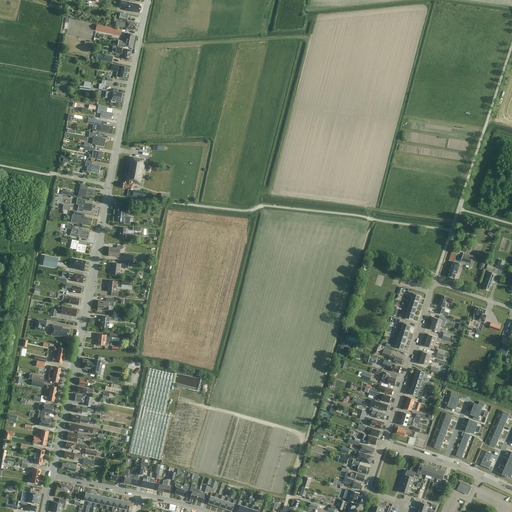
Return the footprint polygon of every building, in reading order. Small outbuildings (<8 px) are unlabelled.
[(119,6),(125,7),(125,10),(132,11),(137,12),(138,11),(139,11),(140,6),(139,6),(139,5),(120,0),(119,6)] [(116,20),(115,26),(136,29),(137,24),(116,20)] [(121,30),(97,25),(96,29),(121,34),(121,30)] [(126,41),(119,40),(117,45),(124,47),(125,46),(132,48),(134,35),(127,33),(126,41)] [(116,47),(115,53),(122,54),(123,54),(122,59),(129,60),(131,50),(124,49),(123,49),(116,47)] [(110,70),(114,71),(118,71),(117,74),(116,77),(120,78),(120,77),(126,78),(128,67),(119,65),(119,66),(111,64),(110,70)] [(90,90),(91,87),(91,83),(84,81),(83,86),(83,89),(90,90)] [(104,91),(99,90),(98,96),(103,97),(107,98),(107,97),(109,98),(109,100),(111,101),(111,102),(115,103),(115,101),(120,102),(122,93),(117,92),(118,90),(113,90),(113,91),(111,90),(111,92),(109,91),(109,92),(104,91)] [(97,113),(101,113),(100,118),(111,120),(113,113),(106,112),(107,107),(98,105),(97,113)] [(104,121),(88,118),(87,123),(93,124),(92,129),(96,130),(96,131),(109,133),(110,126),(103,124),(104,121)] [(89,133),(89,137),(91,137),(93,138),(93,139),(92,144),(103,146),(104,146),(105,140),(106,139),(102,138),(103,135),(99,134),(98,134),(92,133),(89,132),(89,133)] [(89,154),(88,158),(91,159),(91,158),(101,160),(103,152),(95,151),(95,148),(89,147),(88,151),(93,151),(92,155),(89,154)] [(125,183),(124,182),(124,183),(122,184),(122,186),(123,187),(128,189),(133,190),(134,183),(141,185),(146,160),(129,156),(126,175),(127,175),(127,176),(126,181),(125,181),(125,183)] [(92,161),(84,160),(84,161),(86,162),(85,166),(87,166),(86,171),(99,173),(100,166),(91,164),(92,161)] [(85,197),(85,196),(94,197),(95,190),(87,188),(87,186),(80,184),(78,196),(85,197)] [(79,204),(78,207),(78,210),(83,211),(83,210),(91,211),(93,204),(85,202),(85,200),(77,198),(76,203),(79,204)] [(116,222),(124,222),(124,224),(130,224),(131,217),(125,216),(126,212),(120,211),(120,209),(117,208),(116,214),(117,214),(116,222)] [(71,221),(71,222),(76,223),(82,224),(88,226),(90,218),(84,217),(85,214),(74,212),(74,214),(72,214),(72,215),(73,215),(72,218),(71,222),(71,221)] [(72,225),(71,233),(77,234),(79,235),(79,237),(88,239),(88,235),(89,232),(84,231),(81,230),(82,227),(75,226),(72,225)] [(119,231),(118,238),(127,239),(128,228),(117,227),(117,230),(119,231)] [(492,237),(496,232),(491,228),(487,234),(492,237)] [(76,249),(76,251),(85,253),(86,245),(78,244),(79,241),(72,240),(70,248),(76,249)] [(117,245),(116,248),(109,247),(108,256),(119,257),(120,249),(122,249),(123,246),(117,245)] [(461,260),(471,263),(473,257),(463,254),(461,260)] [(43,265),(56,268),(58,258),(44,255),(43,265)] [(83,270),(85,261),(74,259),(73,268),(79,269),(79,270),(83,270)] [(456,274),(460,264),(453,262),(452,261),(449,270),(450,271),(448,276),(454,278),(455,274),(456,274)] [(121,264),(110,263),(109,266),(112,266),(111,274),(119,275),(121,264)] [(489,290),(491,285),(492,286),(493,282),(494,283),(497,274),(487,271),(485,278),(486,279),(484,284),(485,284),(483,288),(489,290)] [(69,273),(68,278),(74,279),(73,281),(78,282),(83,283),(84,276),(75,274),(69,273)] [(107,292),(116,292),(117,281),(106,280),(106,284),(108,284),(107,292)] [(66,284),(65,286),(65,289),(72,290),(71,292),(75,293),(75,292),(80,293),(82,288),(77,287),(77,286),(66,284)] [(411,299),(419,302),(421,296),(413,293),(414,293),(409,291),(408,293),(413,295),(411,298),(411,299)] [(70,297),(58,294),(57,298),(63,299),(62,300),(69,301),(69,303),(73,304),(78,305),(79,299),(75,298),(70,297)] [(452,304),(453,299),(448,297),(442,295),(440,301),(439,300),(438,304),(446,307),(447,302),(452,304)] [(409,305),(417,308),(419,302),(411,299),(411,298),(407,297),(406,299),(411,301),(409,304),(409,305)] [(113,306),(114,302),(114,299),(106,298),(106,301),(98,301),(97,309),(108,310),(109,306),(113,306)] [(415,314),(417,308),(409,305),(409,304),(405,303),(405,305),(409,307),(408,310),(407,311),(415,314)] [(72,316),(72,315),(76,316),(77,310),(74,309),(68,308),(62,306),(62,307),(58,306),(57,309),(61,309),(60,314),(72,316)] [(438,313),(448,316),(449,313),(445,311),(445,309),(441,307),(438,313)] [(484,322),(486,318),(483,317),(485,310),(482,309),(481,308),(480,308),(476,307),(474,314),(473,318),(484,322)] [(407,311),(408,310),(403,309),(403,311),(407,312),(405,317),(413,320),(415,314),(407,311)] [(109,328),(110,317),(99,316),(99,319),(101,319),(100,327),(109,328)] [(434,317),(432,323),(440,325),(441,322),(445,323),(447,318),(442,316),(441,319),(434,317)] [(47,321),(37,319),(35,328),(41,329),(42,326),(45,327),(47,321)] [(402,329),(409,331),(411,325),(404,323),(404,322),(400,321),(399,323),(403,324),(402,328),(402,329)] [(440,325),(432,323),(431,328),(439,331),(442,332),(443,330),(439,328),(440,325)] [(62,327),(53,325),(51,335),(56,336),(60,336),(61,336),(68,337),(69,330),(62,328),(62,327)] [(400,335),(407,337),(409,331),(402,329),(402,328),(398,327),(397,329),(401,330),(400,334),(400,335)] [(96,334),(95,337),(97,337),(97,345),(105,346),(106,342),(109,342),(109,340),(111,340),(112,337),(117,337),(118,333),(110,333),(110,335),(96,334)] [(405,343),(407,337),(400,335),(400,334),(396,333),(395,335),(399,336),(398,340),(398,341),(405,343)] [(429,334),(427,340),(435,342),(436,340),(439,341),(440,338),(437,337),(429,334)] [(510,345),(511,339),(509,338),(504,336),(502,342),(507,344),(510,345)] [(403,349),(405,343),(398,341),(398,340),(394,339),(393,341),(397,342),(396,347),(403,349)] [(435,342),(427,340),(425,346),(433,348),(436,349),(437,347),(434,346),(435,342)] [(506,354),(509,347),(502,345),(500,352),(506,354)] [(57,351),(57,355),(64,356),(66,349),(58,347),(55,347),(54,351),(57,351)] [(388,351),(387,351),(385,350),(384,349),(382,353),(382,355),(390,358),(389,361),(394,363),(394,362),(402,364),(403,359),(391,355),(392,352),(389,351),(388,351)] [(421,357),(429,360),(430,357),(434,358),(434,355),(431,354),(423,352),(421,357)] [(64,356),(57,355),(56,358),(52,357),(52,361),(55,362),(62,363),(64,356)] [(368,361),(376,363),(378,357),(370,355),(368,361)] [(429,360),(421,357),(419,363),(427,365),(431,366),(432,364),(428,363),(429,360)] [(87,360),(83,359),(82,364),(83,364),(82,368),(90,370),(90,373),(100,375),(103,361),(93,359),(93,361),(90,360),(87,360)] [(399,373),(401,367),(392,364),(393,364),(384,361),(382,365),(391,368),(390,371),(394,372),(394,371),(399,373)] [(50,370),(49,373),(60,375),(62,368),(57,367),(54,366),(54,367),(51,366),(50,370)] [(162,413),(170,378),(171,374),(148,368),(146,378),(139,408),(129,452),(160,460),(170,415),(162,413)] [(396,379),(389,376),(389,373),(376,369),(375,373),(382,376),(381,381),(386,383),(390,385),(391,384),(395,386),(396,381),(395,381),(396,379)] [(417,369),(415,375),(423,378),(423,377),(424,373),(429,375),(429,372),(425,371),(425,372),(417,369)] [(363,372),(362,374),(361,378),(370,381),(372,375),(363,372)] [(48,376),(48,380),(51,381),(59,383),(59,378),(60,375),(49,373),(48,376)] [(421,384),(421,383),(422,379),(427,380),(427,378),(423,377),(423,378),(415,375),(413,381),(421,384)] [(419,390),(419,389),(421,385),(425,386),(425,384),(421,383),(421,384),(413,381),(412,387),(419,390)] [(47,385),(46,389),(50,390),(49,393),(56,394),(58,387),(51,386),(50,386),(47,385)] [(385,391),(384,392),(392,395),(393,390),(380,385),(379,389),(385,391)] [(419,390),(412,387),(410,393),(417,396),(419,391),(425,393),(426,391),(419,389),(419,390)] [(383,394),(378,392),(370,390),(369,394),(381,398),(381,400),(385,402),(385,401),(389,403),(391,397),(383,394)] [(451,395),(449,400),(458,404),(460,398),(456,397),(457,394),(452,392),(451,394),(451,395)] [(41,397),(40,402),(45,403),(45,400),(48,400),(55,402),(56,394),(49,393),(48,396),(45,395),(44,396),(41,396),(41,397)] [(87,396),(87,397),(85,396),(76,394),(75,401),(83,402),(84,401),(86,401),(85,405),(90,406),(92,397),(87,396)] [(177,395),(176,400),(174,400),(173,405),(171,404),(171,408),(177,409),(180,395),(177,395)] [(417,403),(414,403),(415,399),(408,397),(406,403),(420,407),(421,404),(417,403)] [(371,400),(369,405),(374,407),(375,405),(379,407),(379,408),(386,411),(388,405),(381,403),(380,403),(371,400)] [(446,406),(445,409),(451,411),(452,408),(456,409),(458,404),(449,400),(447,406),(446,406)] [(474,403),(472,409),(481,412),(483,406),(484,406),(485,404),(479,401),(478,404),(474,403)] [(39,414),(45,415),(46,412),(52,413),(54,406),(39,403),(38,410),(39,410),(39,414)] [(418,411),(420,407),(406,403),(405,408),(411,411),(412,408),(415,409),(415,410),(418,411)] [(88,408),(83,407),(74,405),(72,411),(81,413),(82,412),(87,413),(87,411),(88,408)] [(472,409),(470,414),(474,416),(473,419),(479,421),(480,418),(479,418),(481,412),(472,409)] [(381,419),(381,418),(384,419),(385,414),(378,411),(378,412),(373,410),(371,415),(376,416),(376,417),(381,419)] [(504,411),(499,422),(505,425),(506,422),(509,414),(504,411)] [(412,417),(409,417),(410,414),(403,412),(401,418),(415,422),(419,424),(421,417),(416,415),(415,418),(412,417)] [(447,413),(442,425),(448,427),(449,424),(453,416),(447,413)] [(45,415),(39,414),(37,420),(40,421),(39,425),(50,427),(51,420),(44,418),(45,415)] [(88,418),(81,417),(72,415),(70,421),(79,423),(80,421),(88,423),(88,422),(92,423),(98,424),(99,419),(88,417),(88,418)] [(382,422),(372,419),(369,418),(368,421),(372,422),(371,425),(380,428),(381,427),(381,426),(382,422)] [(414,426),(415,422),(401,418),(400,424),(406,426),(407,423),(410,423),(410,425),(414,426)] [(469,419),(467,425),(476,428),(478,422),(469,419)] [(499,422),(494,434),(500,436),(501,433),(505,425),(499,422)] [(74,425),(70,424),(69,429),(74,430),(74,431),(78,432),(78,430),(92,433),(93,428),(86,426),(74,424),(74,425)] [(442,425),(438,436),(444,438),(445,435),(448,427),(442,425)] [(467,425),(465,431),(474,434),(476,428),(467,425)] [(380,431),(372,428),(368,427),(367,430),(371,432),(370,434),(372,434),(378,437),(380,431)] [(406,429),(406,430),(398,427),(396,433),(404,436),(405,433),(410,435),(412,431),(406,429)] [(39,429),(39,433),(41,434),(40,437),(47,438),(49,431),(39,429)] [(89,441),(89,437),(78,434),(68,432),(67,440),(77,442),(77,438),(89,441)] [(463,435),(460,444),(466,446),(470,435),(464,433),(463,435)] [(378,438),(372,437),(362,434),(361,439),(367,440),(366,443),(370,444),(371,443),(375,445),(378,438)] [(494,434),(489,445),(495,447),(496,444),(500,436),(494,434)] [(34,436),(33,443),(37,444),(46,446),(47,438),(40,437),(38,436),(34,436)] [(438,436),(434,447),(440,450),(441,447),(444,438),(438,436)] [(374,448),(364,445),(362,444),(361,446),(358,445),(358,448),(360,449),(360,450),(372,454),(374,448)] [(459,447),(456,455),(462,457),(466,446),(460,444),(459,447)] [(37,453),(36,456),(43,457),(45,450),(36,448),(35,452),(37,453)] [(64,458),(73,460),(74,457),(82,459),(83,455),(75,453),(65,451),(65,452),(64,452),(64,454),(64,455),(64,458)] [(487,451),(480,465),(489,468),(490,466),(491,463),(489,461),(492,453),(487,451)] [(369,463),(372,456),(358,452),(356,459),(369,463)] [(338,461),(347,464),(349,458),(340,455),(338,461)] [(43,457),(36,456),(36,459),(34,459),(33,463),(42,465),(43,457)] [(358,469),(358,471),(366,474),(367,469),(367,467),(360,465),(360,462),(354,460),(351,467),(358,469)] [(75,473),(77,465),(67,463),(63,463),(62,464),(61,466),(62,466),(61,468),(67,470),(70,471),(70,472),(75,473)] [(413,467),(414,471),(421,473),(424,464),(419,463),(417,467),(416,467),(415,467),(414,467),(413,467)] [(424,464),(421,473),(427,475),(429,466),(424,464)] [(132,474),(130,484),(137,486),(138,480),(139,474),(142,475),(143,467),(139,466),(137,475),(132,474)] [(429,466),(427,475),(432,476),(435,468),(429,466)] [(33,472),(32,475),(39,477),(41,469),(32,467),(31,472),(33,472)] [(407,470),(406,474),(414,477),(416,472),(414,472),(414,471),(413,467),(412,468),(411,468),(411,469),(410,469),(410,470),(407,470)] [(123,483),(130,484),(132,474),(128,473),(129,469),(125,468),(123,477),(125,477),(123,483)] [(342,468),(341,471),(346,472),(345,476),(351,478),(351,477),(356,478),(355,478),(364,481),(365,476),(357,473),(357,475),(352,473),(352,474),(348,473),(349,470),(342,468)] [(435,468),(432,476),(437,478),(440,469),(435,468)] [(440,469),(437,478),(443,480),(445,471),(440,469)] [(511,472),(504,469),(502,474),(510,478),(511,473),(511,472)] [(120,479),(122,471),(118,470),(117,476),(111,475),(110,480),(116,481),(117,478),(120,479)] [(406,474),(404,480),(412,482),(414,477),(406,474)] [(39,477),(32,475),(32,478),(30,478),(29,482),(38,484),(39,477)] [(141,487),(147,488),(150,477),(147,476),(146,481),(143,480),(141,487)] [(308,488),(311,478),(305,477),(302,486),(308,488)] [(361,484),(349,479),(347,485),(352,486),(352,488),(355,489),(356,488),(361,490),(362,485),(361,485),(361,484)] [(157,490),(163,491),(166,480),(164,480),(162,485),(159,484),(157,490)] [(404,480),(402,485),(411,488),(412,482),(404,480)] [(468,495),(471,486),(461,481),(457,490),(468,495)] [(56,489),(65,491),(66,488),(71,490),(72,486),(59,483),(59,485),(57,485),(56,489)] [(183,496),(184,492),(187,493),(189,485),(184,483),(183,486),(175,483),(174,486),(177,487),(175,493),(183,496)] [(196,499),(198,494),(197,493),(198,489),(195,488),(196,484),(192,483),(190,491),(192,491),(190,497),(196,499)] [(402,485),(400,491),(409,494),(411,488),(402,485)] [(27,502),(38,504),(40,493),(30,492),(31,488),(24,486),(23,490),(28,491),(27,497),(22,496),(21,501),(27,502)] [(299,494),(305,496),(308,488),(302,487),(299,494)] [(198,494),(196,499),(202,501),(204,496),(204,495),(205,493),(201,491),(201,490),(198,489),(197,493),(198,494)] [(360,493),(352,490),(351,491),(346,489),(343,498),(349,500),(348,500),(356,503),(360,493)] [(208,503),(214,505),(216,498),(217,498),(218,494),(216,493),(215,497),(210,496),(208,503)] [(216,498),(214,505),(220,507),(222,500),(223,500),(224,496),(222,495),(221,499),(217,498),(216,498)] [(222,500),(220,507),(226,509),(228,502),(229,502),(230,498),(228,497),(227,501),(223,500),(222,500)] [(64,508),(66,500),(59,499),(58,503),(54,502),(52,511),(54,511),(60,511),(62,508),(64,508)] [(228,502),(226,509),(232,511),(234,504),(235,504),(236,500),(234,499),(233,503),(229,502),(228,502)] [(353,511),(356,505),(339,499),(336,507),(343,509),(342,511),(345,511),(344,511),(353,511)] [(36,511),(37,506),(31,505),(31,504),(21,502),(20,506),(27,507),(26,511),(30,511),(30,510),(36,511)] [(419,507),(427,510),(429,505),(420,502),(419,507)] [(247,508),(248,504),(246,503),(244,507),(239,505),(237,511),(244,511),(246,508),(247,508)]
